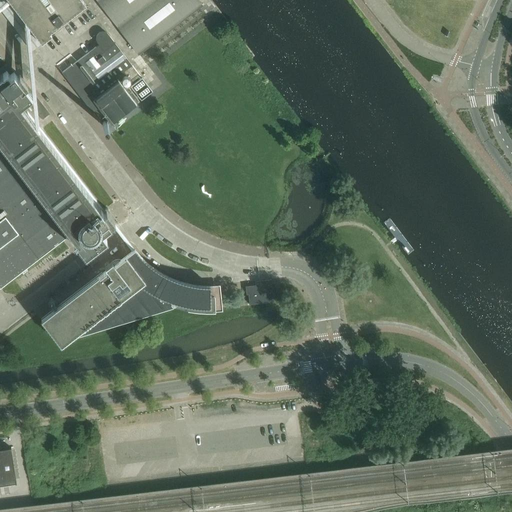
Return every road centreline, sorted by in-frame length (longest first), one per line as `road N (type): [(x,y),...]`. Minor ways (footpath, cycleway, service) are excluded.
road 1 (unclassified): [(335,362),(326,300),(310,276),(240,267),(151,222),(0,27)]
road 2 (tertiary): [(0,415),(335,362)]
road 3 (tertiary): [(335,362),(411,360),(473,393)]
road 4 (unclassified): [(475,66),(414,42),(373,0)]
road 5 (tertiary): [(475,66),(477,118),(511,176)]
